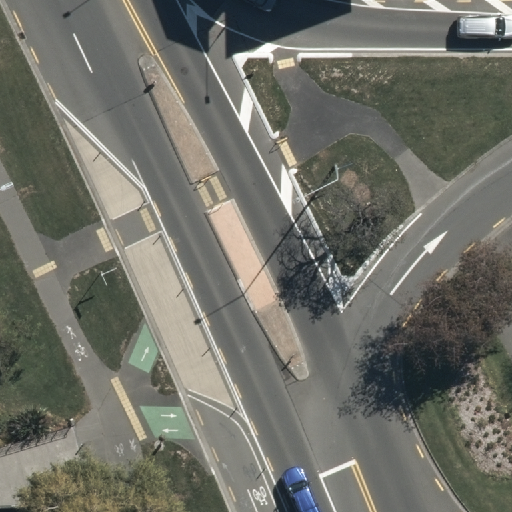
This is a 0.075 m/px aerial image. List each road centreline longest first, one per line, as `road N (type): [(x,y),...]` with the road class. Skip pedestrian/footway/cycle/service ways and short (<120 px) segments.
road 1 (tertiary): [(310,511),(178,206),(93,71),(83,0)]
road 2 (tertiary): [(147,0),(191,62),(346,368)]
road 3 (tertiary): [(252,0),(351,24),(511,33)]
road 4 (tertiary): [(346,368),(451,220),(511,173)]
road 5 (tertiary): [(346,368),(412,511)]
road 6 (tertiary): [(353,511),(335,471),(332,409),(346,368)]
